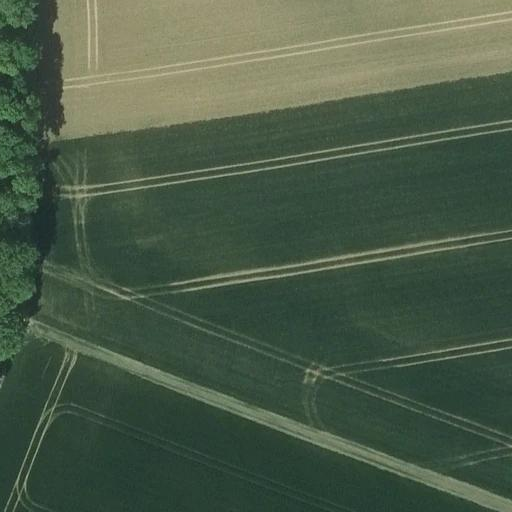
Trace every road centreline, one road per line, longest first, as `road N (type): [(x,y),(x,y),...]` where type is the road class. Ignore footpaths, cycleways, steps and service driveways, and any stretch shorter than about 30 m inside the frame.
road 1 (track): [(23,319),(511,507)]
road 2 (track): [(36,0),(23,319),(0,381)]
